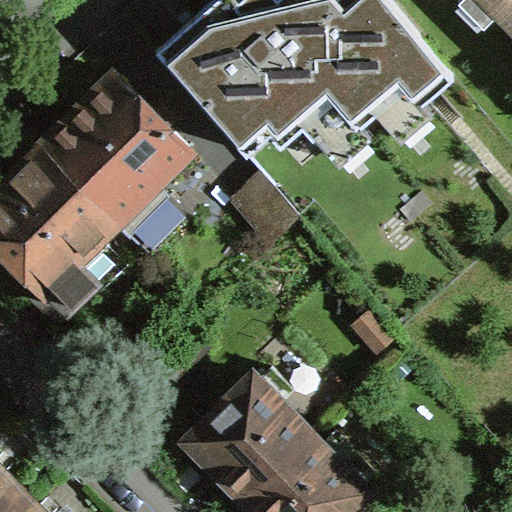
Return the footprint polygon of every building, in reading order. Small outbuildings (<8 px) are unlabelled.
[(211,0),(206,4),(157,47),(246,151),(270,130),(281,143),(303,123),(313,135),(346,107),(360,123),(407,83),(422,100),(455,71),(393,0),(211,0)] [(511,0),(501,0),(498,4),(511,17),(511,0)] [(170,192),(155,177),(189,144),(118,70),(108,80),(98,80),(86,91),(86,102),(67,120),(43,144),(115,217),(129,232),(170,192)] [(115,217),(43,144),(21,165),(0,186),(0,185),(0,243),(40,285),(29,295),(55,320),(98,278),(97,276),(114,260),(93,239),(115,217)] [(271,242),(300,213),(261,168),(232,196),(271,242)] [(132,378),(153,399),(195,358),(174,337),(132,378)] [(253,373),(189,435),(209,456),(245,493),(310,429),(280,399),(294,386),(272,364),(258,378),(253,373)] [(338,459),(310,429),(245,493),(263,511),(339,511),(365,487),(360,481),(373,468),(352,446),(338,459)] [(0,508),(22,487),(0,464),(0,508)] [(46,511),(22,487),(0,508),(0,511),(46,511)]
